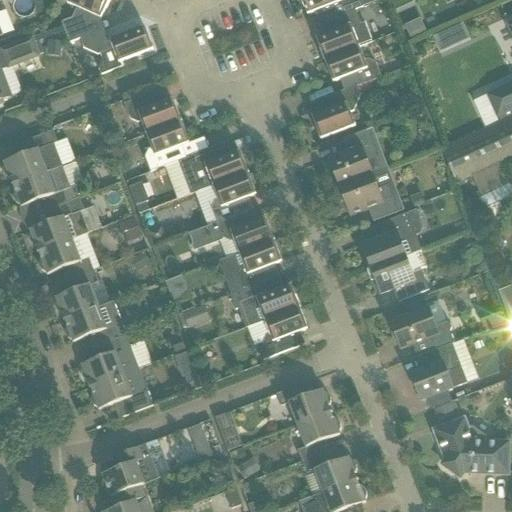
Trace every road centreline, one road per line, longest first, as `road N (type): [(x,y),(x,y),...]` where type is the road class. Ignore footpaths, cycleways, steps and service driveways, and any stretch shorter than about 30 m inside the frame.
road 1 (residential): [(77,453),(342,351)]
road 2 (residential): [(342,351),(252,92)]
road 3 (residential): [(252,92),(214,105),(206,100),(179,23),(184,10),(215,0)]
road 4 (residential): [(409,511),(342,351)]
road 5 (residential): [(48,369),(0,244)]
